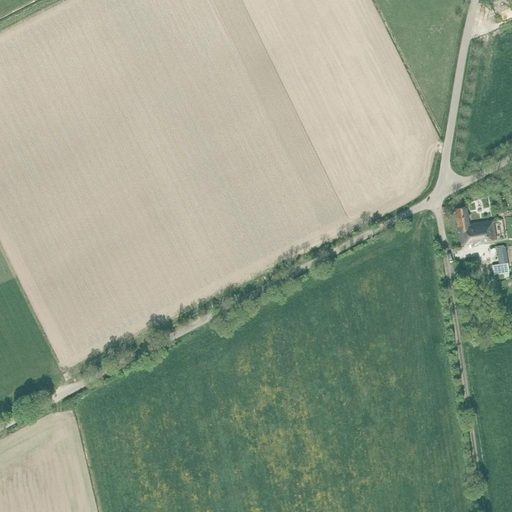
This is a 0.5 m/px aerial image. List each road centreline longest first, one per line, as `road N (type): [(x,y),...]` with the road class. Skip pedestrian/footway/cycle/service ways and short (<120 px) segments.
road 1 (unclassified): [(0,427),(425,205),(446,183)]
road 2 (track): [(480,511),(435,198)]
road 3 (unclassified): [(446,183),(474,0)]
